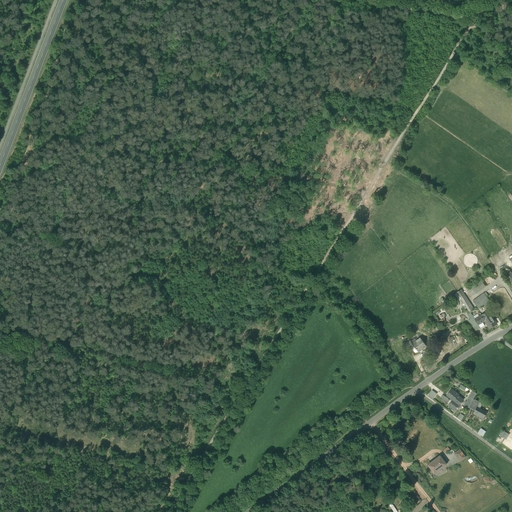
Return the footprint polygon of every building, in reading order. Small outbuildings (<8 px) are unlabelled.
[(511,273),(509,269),(502,274),(509,284),(510,284),(511,282),(511,273)] [(467,291),(471,297),(485,288),(481,282),(467,291)] [(473,310),(465,298),(466,298),(461,290),(457,293),(470,312),(473,310)] [(484,293),(473,301),(478,308),(484,305),(489,301),(484,293)] [(489,301),(484,305),(487,310),(492,306),(489,301)] [(475,319),(477,324),(478,325),(482,322),(485,321),(484,320),(491,316),(488,311),(479,317),(475,319)] [(496,325),(491,316),(484,320),(485,321),(490,329),(496,325)] [(475,326),(471,319),(470,320),(468,321),(476,331),(480,328),(478,325),(477,324),(475,326)] [(412,344),(410,340),(409,339),(403,343),(409,351),(414,347),(412,344)] [(426,346),(422,341),(418,344),(416,341),(412,344),(414,347),(418,352),(426,346)] [(470,363),(469,364),(469,365),(457,373),(460,378),(462,377),(460,374),(473,365),(472,363),(471,364),(470,363)] [(458,394),(453,390),(450,393),(449,393),(447,396),(449,398),(450,397),(453,400),(454,399),(457,395),(458,394)] [(436,394),(432,391),(428,396),(433,399),(436,394)] [(450,400),(443,395),(440,398),(447,403),(450,400)] [(457,395),(454,399),(460,404),(463,400),(457,395)] [(469,397),(465,405),(469,407),(471,403),(473,399),(469,397)] [(460,404),(454,399),(453,400),(448,406),(454,411),(457,408),(458,409),(460,407),(458,406),(460,404)] [(477,407),(480,402),(473,399),(471,403),(474,404),(472,409),(475,411),(477,407)] [(477,407),(475,411),(473,414),(483,419),(487,412),(479,408),(477,407)] [(477,432),(483,436),(486,431),(481,428),(477,432)] [(509,435),(502,430),(499,435),(506,440),(509,435)] [(465,457),(460,450),(455,454),(460,461),(465,457)] [(440,456),(428,465),(426,467),(429,470),(431,469),(434,473),(446,464),(440,456)]
